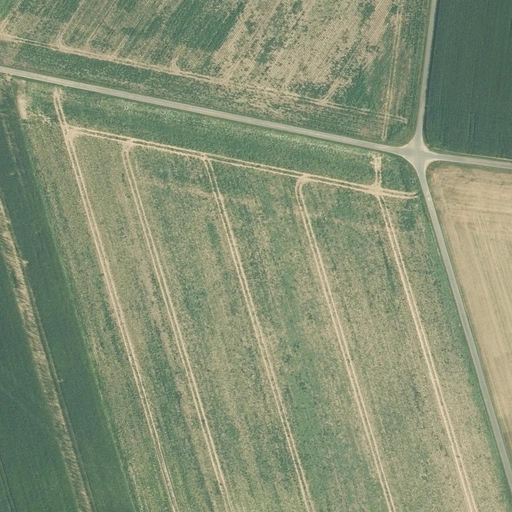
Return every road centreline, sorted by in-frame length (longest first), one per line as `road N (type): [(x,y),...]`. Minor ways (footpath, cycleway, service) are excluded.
road 1 (unclassified): [(0,68),(416,153)]
road 2 (unclassified): [(416,153),(511,480)]
road 3 (unclassified): [(434,0),(416,153)]
